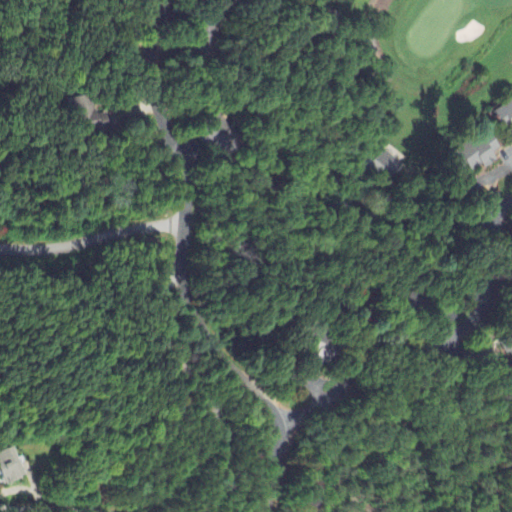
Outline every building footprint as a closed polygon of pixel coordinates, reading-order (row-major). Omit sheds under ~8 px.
[(204,54),(217,19),(200,13),(187,48),(204,54)] [(108,131),(105,114),(94,116),(91,95),(66,99),(72,137),(108,131)] [(511,102),(511,100),(492,113),(502,128),(509,124),(511,128),(511,102)] [(196,134),(209,155),(232,140),(214,112),(195,124),(200,131),(196,134)] [(397,166),(379,149),(373,154),(365,147),(345,169),(358,181),(368,170),(381,182),(397,166)] [(511,327),(497,336),(511,361),(511,327)] [(331,364),(330,332),(305,332),(307,365),(331,364)] [(0,453),(0,482),(2,487),(22,478),(10,449),(0,453)]
